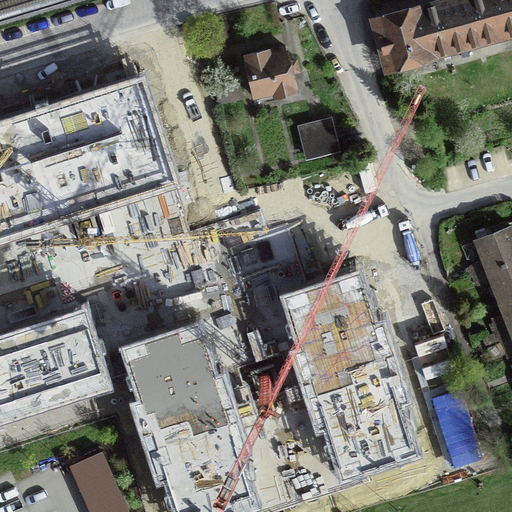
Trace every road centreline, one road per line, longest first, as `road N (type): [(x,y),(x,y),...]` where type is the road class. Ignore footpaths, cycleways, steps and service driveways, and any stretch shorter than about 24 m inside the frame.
road 1 (unknown): [(417,203),(437,279),(434,309),(413,327),(220,402)]
road 2 (residential): [(0,56),(183,0)]
